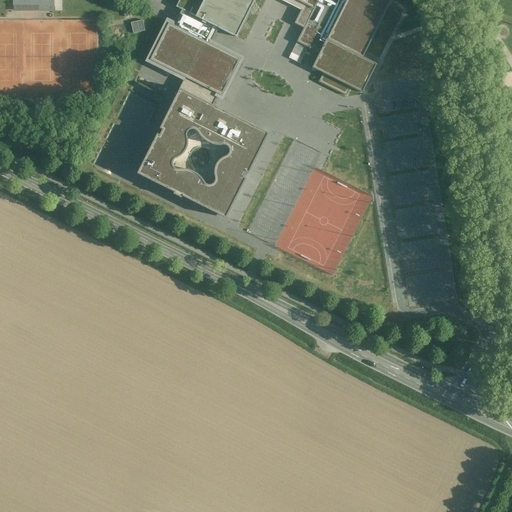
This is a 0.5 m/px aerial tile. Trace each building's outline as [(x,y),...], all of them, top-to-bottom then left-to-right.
[(179,0),(176,7),(180,9),(219,28),(236,37),(254,0),(179,0)] [(286,0),(285,2),(301,10),(295,23),(304,28),(289,59),(299,64),(307,48),(319,54),(311,68),(323,74),(318,83),(336,92),(346,97),(351,88),(361,94),(376,64),(362,57),(364,53),(365,51),(390,0),(286,0)] [(219,28),(180,9),(171,25),(168,23),(150,60),(185,78),(217,94),(221,96),(240,60),(210,45),(219,28)] [(131,22),(133,33),(145,30),(143,20),(131,22)] [(132,100),(142,84),(131,78),(122,94),(132,100)] [(213,104),(217,94),(185,78),(180,87),(178,86),(164,114),(134,175),(227,221),(270,132),(213,104)] [(395,118),(396,142),(407,141),(406,118),(395,118)] [(278,168),(281,159),(271,154),(267,163),(278,168)] [(398,155),(394,164),(406,169),(410,159),(398,155)] [(359,258),(357,263),(368,267),(370,262),(359,258)]
